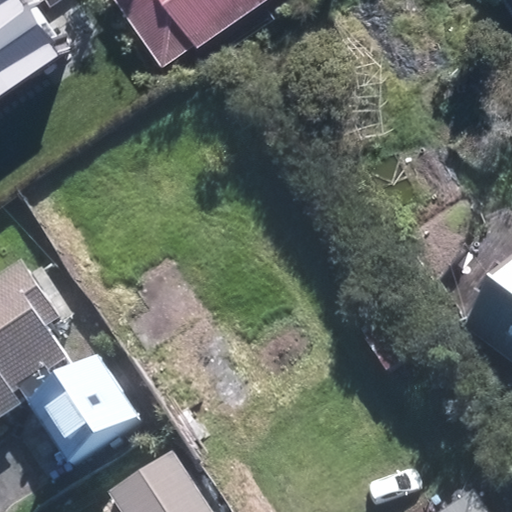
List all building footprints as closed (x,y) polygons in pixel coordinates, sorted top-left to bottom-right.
[(0,0),(0,26),(26,8),(20,0),(0,0)] [(195,49),(265,0),(112,0),(160,69),(193,46),(195,49)] [(26,8),(0,26),(0,93),(58,54),(26,8)] [(511,363),(511,254),(460,324),(511,363)] [(0,420),(26,404),(66,465),(139,417),(98,356),(75,371),(47,329),(58,320),(21,263),(0,277),(0,420)] [(360,340),(382,373),(411,353),(389,320),(360,340)] [(210,511),(172,452),(107,494),(119,511),(210,511)] [(493,511),(476,484),(432,511),(493,511)]
